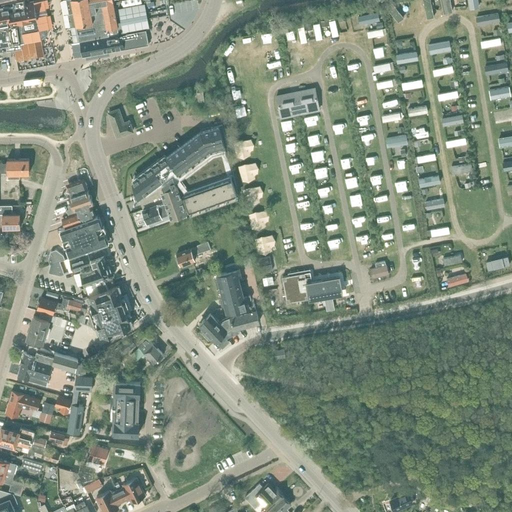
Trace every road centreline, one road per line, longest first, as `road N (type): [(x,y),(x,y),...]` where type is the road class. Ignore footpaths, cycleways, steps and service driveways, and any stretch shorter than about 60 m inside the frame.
road 1 (unclassified): [(209,372),(268,336),(511,285)]
road 2 (secondary): [(209,372),(141,283),(91,124)]
road 3 (tertiary): [(91,124),(114,83),(198,35),(214,0)]
road 4 (residential): [(27,273),(55,154),(35,140),(0,141)]
road 5 (unknown): [(95,153),(149,142),(168,129),(164,59)]
road 6 (residential): [(151,511),(284,450)]
road 7 (residential): [(0,82),(62,74),(91,124)]
